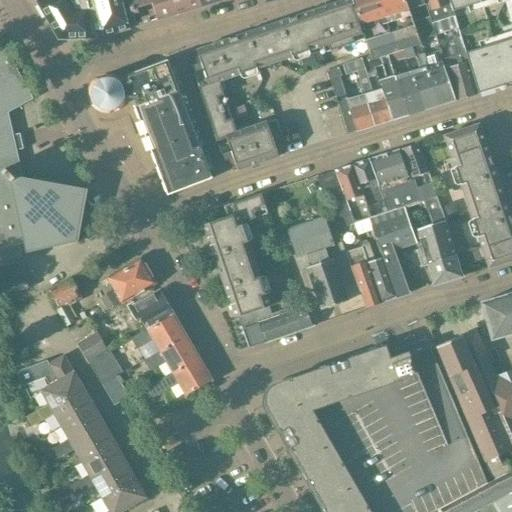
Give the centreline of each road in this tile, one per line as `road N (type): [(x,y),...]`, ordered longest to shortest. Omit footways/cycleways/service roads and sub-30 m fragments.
road 1 (residential): [(510,97),(223,187),(146,220)]
road 2 (residential): [(228,370),(511,280)]
road 3 (residential): [(56,74),(304,0)]
road 4 (residential): [(160,501),(39,302)]
road 5 (residential): [(146,220),(56,74)]
road 6 (residential): [(228,370),(146,220)]
road 7 (residential): [(235,400),(182,430),(232,511)]
road 8 (residential): [(298,511),(235,400)]
